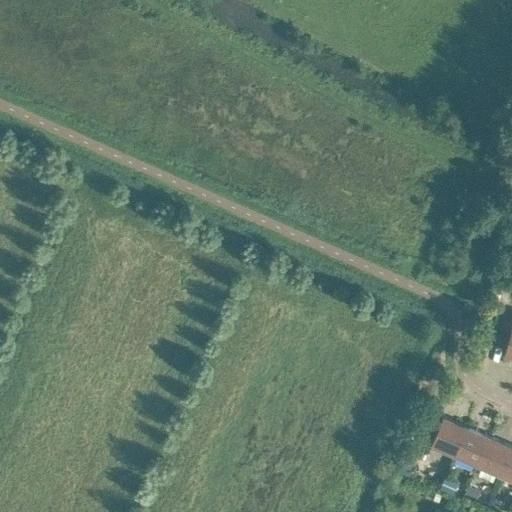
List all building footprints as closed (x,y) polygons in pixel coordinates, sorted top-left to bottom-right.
[(511,323),(502,321),(496,343),(506,346),(505,353),(511,354),(511,323)] [(455,453),(467,425),(444,415),(431,443),(455,453)] [(478,463),(490,435),(467,425),(455,453),(478,463)] [(501,473),(511,447),(511,444),(490,435),(478,463),(501,473)] [(511,477),(511,447),(501,473),(511,477)] [(492,495),(489,502),(500,507),(503,500),(492,495)]
